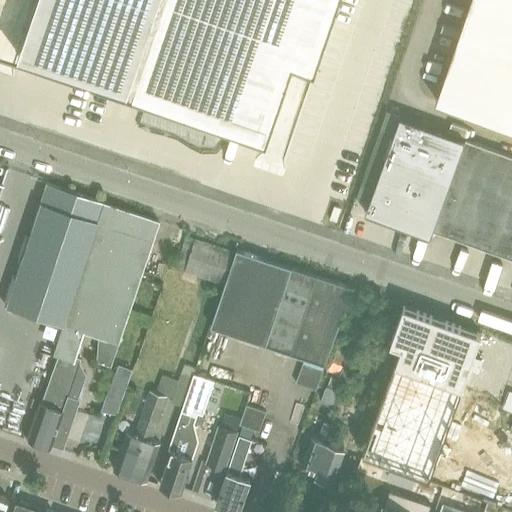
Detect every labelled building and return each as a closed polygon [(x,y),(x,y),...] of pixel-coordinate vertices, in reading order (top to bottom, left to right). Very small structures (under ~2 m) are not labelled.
[(36,0),(18,55),(126,92),(134,95),(134,94),(267,140),(293,62),(315,69),(338,0),(36,0)] [(511,0),(469,0),(436,99),(511,126),(511,0)] [(223,128),(146,101),(138,124),(215,151),(223,128)] [(400,115),(365,211),(368,212),(368,211),(428,233),(428,234),(431,235),(433,229),(465,139),(400,115)] [(433,229),(479,246),(511,155),(511,154),(466,138),(465,139),(433,229)] [(511,155),(479,246),(511,257),(511,155)] [(5,305),(60,322),(101,200),(47,182),(5,305)] [(50,352),(55,354),(71,360),(80,329),(97,335),(97,358),(109,363),(158,220),(101,200),(60,322),(50,352)] [(194,240),(184,270),(224,283),(233,253),(194,240)] [(291,266),(237,248),(211,324),(265,342),(291,266)] [(291,266),(265,342),(290,351),(316,274),(291,266)] [(353,286),(316,274),(290,351),(326,362),(353,286)] [(401,346),(363,452),(430,476),(437,456),(446,459),(451,446),(442,443),(469,368),(478,371),(482,358),(474,355),(482,332),(404,304),(390,342),(401,346)] [(26,437),(47,445),(60,409),(62,410),(65,404),(66,396),(64,395),(76,361),(71,360),(55,354),(39,401),(38,401),(26,437)] [(326,367),(317,363),(307,360),(298,383),(318,390),(326,367)] [(184,364),(173,395),(171,401),(183,405),(196,368),(184,364)] [(341,389),(328,385),(327,384),(321,402),(335,406),(341,389)] [(126,429),(113,467),(145,478),(158,441),(150,438),(161,406),(165,394),(149,388),(134,432),(126,429)] [(117,415),(121,404),(106,399),(102,410),(117,415)] [(259,430),(266,410),(246,403),(239,423),(259,430)] [(179,423),(159,483),(179,490),(191,456),(181,453),(195,412),(181,407),(176,422),(179,423)] [(332,479),(343,446),(328,441),(333,424),(324,421),(318,437),(311,435),(301,465),(317,470),(316,473),(332,479)] [(203,460),(220,466),(233,428),(216,422),(203,460)] [(238,434),(215,502),(238,510),(249,478),(238,474),(250,438),(238,434)] [(443,485),(422,477),(418,489),(439,496),(443,485)] [(390,490),(382,511),(428,511),(431,504),(390,490)] [(0,511),(4,511),(9,499),(7,498),(7,495),(0,493),(0,511)] [(35,511),(36,508),(28,505),(29,503),(21,500),(20,502),(17,501),(13,511),(35,511)]
